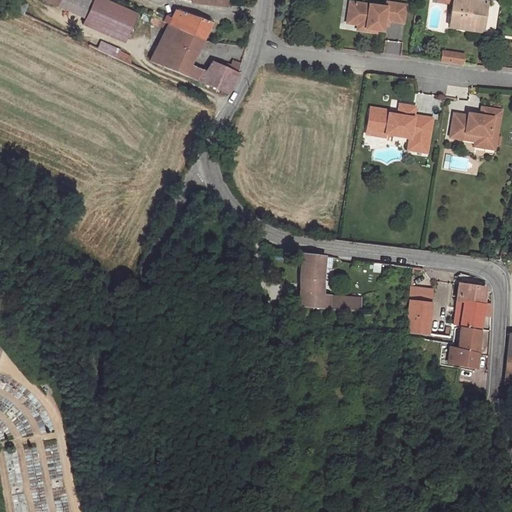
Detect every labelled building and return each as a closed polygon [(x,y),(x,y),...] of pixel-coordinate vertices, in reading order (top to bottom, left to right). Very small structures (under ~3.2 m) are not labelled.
[(126,37),(135,18),(95,0),(93,0),(85,18),(126,37)] [(477,0),(454,0),(454,4),(450,27),(483,32),(487,2),(478,0),(477,0)] [(386,3),(386,8),(350,2),(347,18),(366,21),(365,31),(376,33),(376,31),(382,32),(383,25),(384,21),(389,21),(403,24),(406,6),(386,3)] [(158,46),(177,54),(187,55),(189,53),(197,56),(212,23),(176,11),(170,24),(167,29),(158,46)] [(155,18),(153,23),(167,29),(170,24),(155,18)] [(366,21),(347,18),(346,23),(357,25),(356,30),(365,31),(366,21)] [(210,74),(193,66),(197,56),(189,53),(187,55),(177,54),(158,46),(151,61),(206,84),(210,74)] [(464,55),(443,52),(442,62),(462,65),(464,55)] [(210,74),(206,84),(229,94),(237,79),(240,74),(242,64),(234,62),(232,66),(226,64),(224,67),(215,63),(210,74)] [(397,115),(369,111),(366,129),(385,132),(385,134),(409,138),(413,138),(411,150),(424,152),(426,141),(429,141),(432,118),(414,115),(415,107),(399,104),(398,113),(397,115)] [(475,141),(495,145),(501,110),(486,108),(485,116),(479,115),(468,113),(467,116),(453,113),(449,137),(475,141)] [(475,141),(474,146),(494,150),(495,145),(475,141)] [(320,307),(360,310),(362,298),(334,296),(334,293),(331,293),(331,295),(322,294),(326,257),(302,255),(300,305),(320,307)] [(456,300),(463,301),(484,304),(486,288),(459,284),(456,300)] [(426,333),(431,291),(410,288),(406,331),(426,333)] [(463,301),(456,300),(454,325),(460,326),(463,301)] [(484,304),(463,301),(460,326),(480,329),(481,329),(482,316),(484,304)] [(491,305),(484,304),(482,316),(490,317),(491,305)] [(460,326),(457,349),(478,353),(480,329),(460,326)] [(478,353),(457,349),(448,347),(447,362),(476,367),(478,353)]
